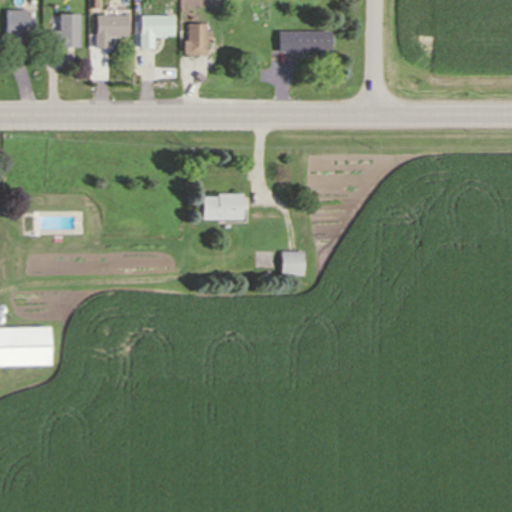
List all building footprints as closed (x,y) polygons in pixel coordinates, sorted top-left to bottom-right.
[(4,8),(27,8),(27,14),(34,14),(33,36),(21,35),(21,43),(4,43),(4,8)] [(48,46),(48,31),(58,31),(57,13),(75,12),(75,46),(48,46)] [(141,47),(140,15),(171,15),(171,33),(152,33),(151,47),(141,47)] [(94,16),(125,16),(125,35),(106,34),(106,48),(94,47),(94,16)] [(177,52),(177,37),(183,37),(183,19),(202,19),(202,28),(207,28),(207,45),(202,45),(203,52),(177,52)] [(309,52),(309,49),(274,48),(274,32),(326,31),(325,51),(309,52)] [(238,218),(198,218),(198,197),(214,197),(214,193),(238,193),(238,218)] [(298,251),(298,274),(277,274),(278,251),(298,251)] [(0,328),(44,328),(45,364),(0,364),(0,328)]
